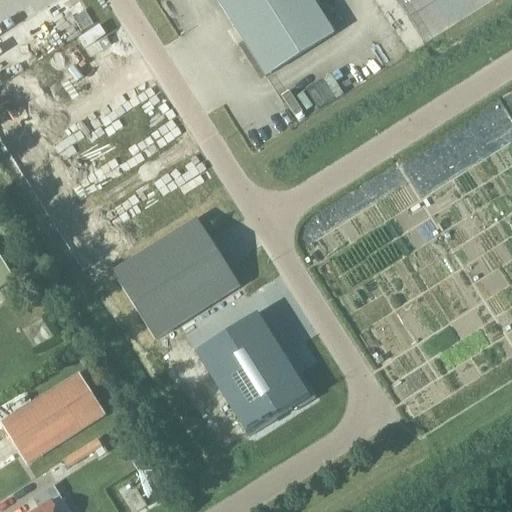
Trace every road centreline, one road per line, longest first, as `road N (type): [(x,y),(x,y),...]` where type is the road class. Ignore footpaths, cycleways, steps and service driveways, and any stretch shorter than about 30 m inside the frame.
road 1 (unclassified): [(229,511),(343,439),(362,405),(356,375),(260,222)]
road 2 (unclassified): [(260,222),(511,64)]
road 3 (unclassified): [(260,222),(117,0)]
